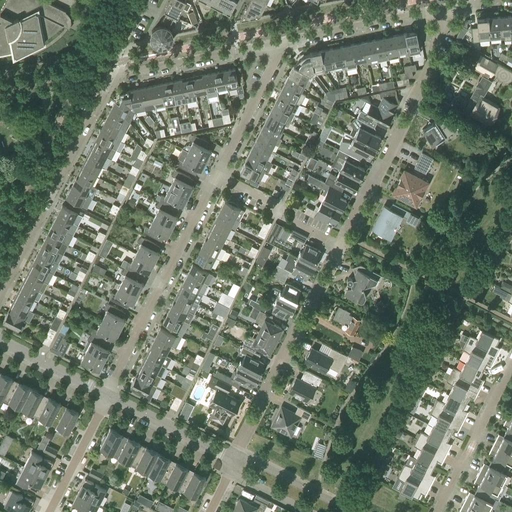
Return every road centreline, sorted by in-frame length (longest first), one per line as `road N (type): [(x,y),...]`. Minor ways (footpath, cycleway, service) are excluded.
road 1 (residential): [(339,247),(414,105),(443,9)]
road 2 (residential): [(107,397),(217,176)]
road 3 (residential): [(0,291),(109,78)]
road 4 (residential): [(236,453),(339,247)]
road 5 (residential): [(436,511),(511,364)]
road 6 (residential): [(284,41),(443,9)]
road 7 (residential): [(217,176),(284,41)]
road 8 (residential): [(339,247),(217,176)]
road 9 (residential): [(224,456),(107,397)]
road 10 (residential): [(109,78),(237,50)]
road 11 (residential): [(107,397),(48,511)]
road 12 (residential): [(343,511),(236,453)]
road 13 (residential): [(107,397),(0,341)]
